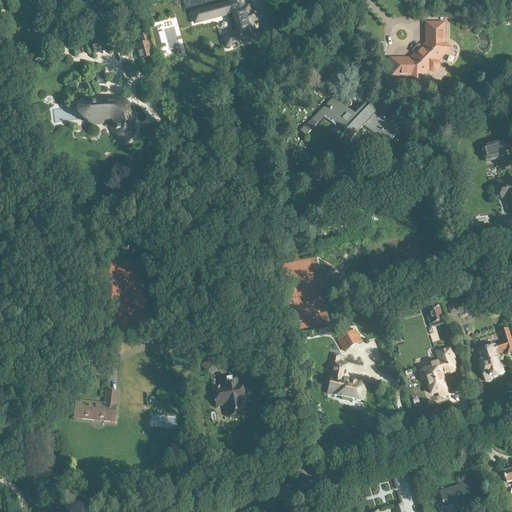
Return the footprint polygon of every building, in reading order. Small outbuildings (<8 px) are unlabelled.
[(191,13),(194,25),(232,13),(238,32),(222,37),(225,49),(256,40),(255,35),(259,34),(250,2),(247,3),(245,0),(228,0),(229,2),(191,13)] [(445,43),(445,22),(425,22),(425,43),(410,58),(389,58),(389,79),(410,78),(416,85),(429,72),(430,73),(432,73),(435,73),(437,72),(439,70),(440,68),(440,65),(440,63),(439,62),(452,49),(445,43)] [(115,30),(114,23),(103,26),(105,33),(115,30)] [(133,46),(136,54),(137,53),(139,61),(155,56),(151,41),(149,41),(146,29),(138,32),(142,44),(133,46)] [(55,47),(52,37),(45,40),(47,49),(55,47)] [(94,55),(110,50),(106,37),(90,42),(94,55)] [(90,98),(87,99),(91,126),(93,126),(97,126),(100,126),(103,125),(105,123),(108,122),(109,121),(111,121),(112,122),(112,123),(112,125),(112,126),(111,128),(110,130),(110,131),(111,134),(113,137),(115,139),(118,141),(121,142),(124,142),(127,141),(131,140),(133,138),(136,133),(136,130),(136,125),(135,117),(134,111),(132,107),(129,103),(125,100),(120,97),(116,96),(109,96),(101,96),(93,97),(90,98)] [(305,126),(300,131),(306,136),(325,115),(326,115),(324,118),(335,126),(337,124),(346,130),(339,142),(347,146),(353,136),(362,126),(387,144),(401,129),(379,108),(376,112),(366,103),(354,116),(350,113),(334,101),(332,99),(306,126),(305,126)] [(495,160),(509,157),(505,141),(491,145),(482,148),(482,151),(483,155),(485,160),(486,163),(495,160)] [(500,199),(501,199),(511,197),(511,182),(506,184),(505,181),(498,183),(499,191),(498,191),(497,192),(498,198),(500,199)] [(154,254),(152,248),(140,251),(142,258),(154,254)] [(459,314),(458,309),(456,300),(447,302),(450,316),(459,314)] [(445,322),(439,304),(427,308),(428,311),(426,312),(431,328),(444,324),(444,322),(445,322)] [(191,317),(194,337),(204,335),(201,316),(191,317)] [(187,337),(182,318),(171,321),(173,329),(178,328),(181,339),(187,337)] [(511,342),(508,329),(499,332),(500,336),(502,336),(503,342),(478,350),(481,359),(479,360),(485,382),(492,380),(491,377),(503,374),(501,365),(499,365),(496,356),(499,356),(497,350),(506,347),(507,353),(511,351),(511,342)] [(361,343),(354,330),(337,340),(343,353),(361,343)] [(117,357),(114,341),(81,349),(86,364),(117,357)] [(433,368),(420,372),(423,381),(427,379),(432,394),(439,392),(440,397),(448,394),(442,375),(457,370),(450,348),(437,352),(439,361),(431,363),(433,368)] [(338,361),(340,356),(334,354),(331,368),(333,369),(328,391),(334,392),(334,395),(341,397),(342,400),(350,402),(351,399),(363,402),(367,384),(341,379),(345,363),(338,361)] [(225,406),(227,417),(245,414),(242,403),(245,402),(241,382),(239,383),(238,375),(219,378),(221,386),(212,388),(216,408),(225,406)] [(73,419),(114,423),(117,392),(106,391),(105,404),(75,401),(73,419)] [(511,470),(503,473),(506,483),(511,482),(511,483),(511,470)] [(474,482),(441,492),(447,511),(454,509),(453,506),(467,501),(470,511),(480,511),(483,511),(474,482)]
